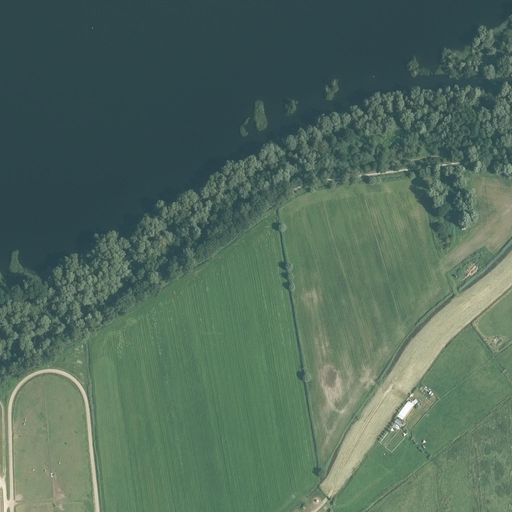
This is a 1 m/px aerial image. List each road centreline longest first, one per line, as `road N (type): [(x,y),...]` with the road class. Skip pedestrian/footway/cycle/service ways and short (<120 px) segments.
road 1 (unknown): [(0,361),(120,297),(179,256),(197,228),(308,172),(474,149),(511,152)]
road 2 (track): [(450,276),(462,302),(413,350),(313,511)]
